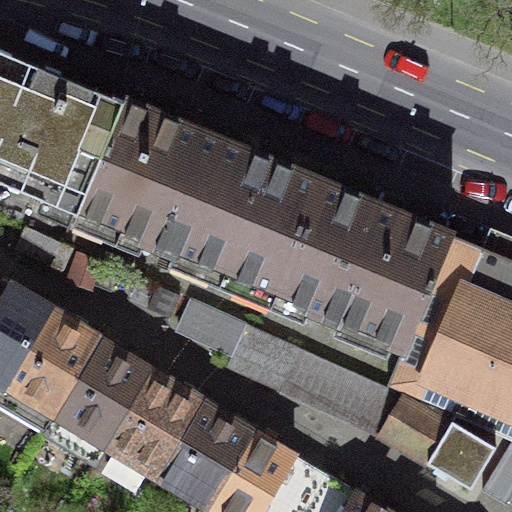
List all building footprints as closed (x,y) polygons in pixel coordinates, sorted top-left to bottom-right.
[(75,211),(76,212),(124,97),(122,97),(121,99),(48,68),(0,48),(0,178),(76,210),(75,211)] [(276,293),(322,181),(223,141),(224,139),(222,138),(221,140),(210,136),(200,131),(200,129),(199,128),(198,131),(124,100),(125,98),(124,97),(76,212),(78,213),(79,211),(276,293)] [(374,203),(322,181),(276,293),(404,345),(403,347),(405,348),(451,235),(452,233),(450,232),(449,234),(399,213),(400,211),(398,210),(397,213),(386,208),(375,204),(376,201),(374,201),(374,203)] [(73,246),(29,226),(19,248),(40,258),(63,268),(73,246)] [(511,259),(451,235),(405,348),(389,386),(409,395),(511,441),(511,440),(511,259)] [(102,257),(76,247),(66,273),(92,283),(102,257)] [(0,387),(2,384),(49,306),(30,294),(10,282),(6,288),(0,284),(0,387)] [(159,286),(150,307),(161,312),(172,317),(181,296),(159,286)] [(233,353),(246,324),(191,299),(179,328),(207,341),(233,353)] [(49,306),(2,384),(0,387),(0,405),(44,431),(101,337),(75,321),(49,306)] [(280,388),(303,350),(246,324),(233,353),(228,365),(254,377),(280,388)] [(44,431),(43,432),(95,463),(105,446),(152,368),(126,352),(101,337),(44,431)] [(359,423),(383,383),(303,350),(280,388),(319,406),(359,423)] [(152,368),(105,446),(157,477),(204,398),(178,383),(152,368)] [(389,386),(383,383),(359,423),(384,435),(404,447),(427,461),(450,423),(407,397),(409,395),(389,386)] [(204,398),(157,477),(209,508),(255,429),(231,415),(204,398)] [(452,420),(450,423),(427,461),(449,474),(471,488),(496,446),(452,420)] [(209,508),(215,511),(305,511),(329,473),(311,463),(294,453),(255,429),(209,508)] [(511,440),(511,441),(482,489),(507,504),(509,501),(511,503),(511,440)] [(393,511),(362,493),(354,489),(329,473),(305,511),(393,511)]
